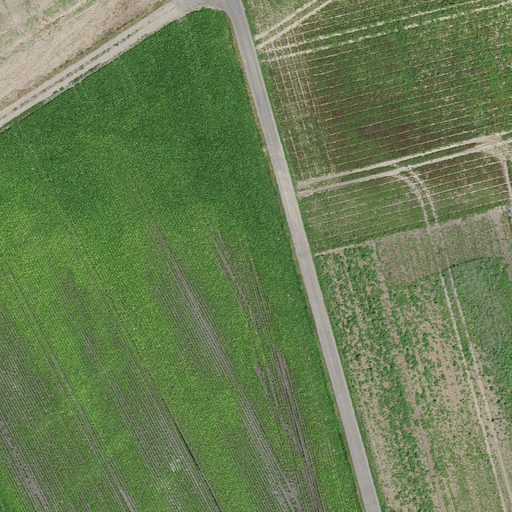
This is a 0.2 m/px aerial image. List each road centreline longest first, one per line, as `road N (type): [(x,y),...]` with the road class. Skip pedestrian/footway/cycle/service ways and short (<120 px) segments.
road 1 (track): [(369,511),(232,0)]
road 2 (track): [(179,0),(0,116)]
